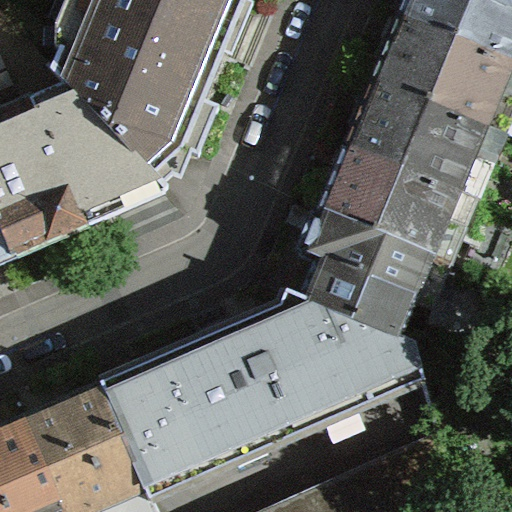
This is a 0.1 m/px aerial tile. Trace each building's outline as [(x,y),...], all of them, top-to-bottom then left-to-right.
[(153,177),(181,150),(222,54),(225,55),(231,41),(247,3),(243,1),(243,0),(82,0),(54,70),(153,177)] [(511,0),(407,0),(400,18),(511,64),(511,0)] [(164,192),(166,191),(153,177),(54,70),(0,12),(0,225),(14,258),(44,246),(165,194),(164,192)] [(500,92),(511,96),(511,64),(400,18),(384,57),(373,83),(485,129),(500,92)] [(485,129),(373,83),(357,122),(346,148),(458,194),(473,157),(492,164),(504,136),(485,129)] [(477,202),(458,194),(346,148),(330,186),(320,212),(431,259),(450,266),(477,202)] [(315,263),(301,299),(398,339),(431,259),(320,212),(318,217),(313,216),(301,244),(299,250),(303,252),(301,257),(315,263)] [(0,264),(14,258),(0,225),(0,264)] [(413,345),(398,339),(301,299),(286,293),(281,306),(217,334),(101,384),(146,490),(151,500),(424,382),(413,345)] [(96,511),(146,490),(101,384),(56,404),(24,418),(64,511),(96,511)] [(0,511),(64,511),(24,418),(0,427),(0,511)] [(328,489),(276,511),(454,511),(460,509),(440,440),(328,489)]
